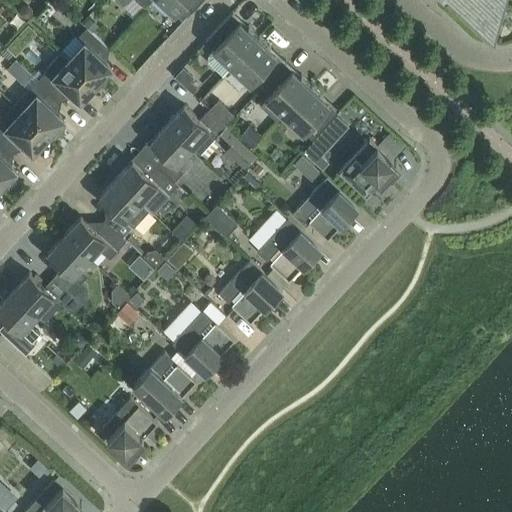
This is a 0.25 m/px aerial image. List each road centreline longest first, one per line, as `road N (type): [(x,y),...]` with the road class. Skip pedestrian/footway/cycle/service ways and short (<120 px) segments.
road 1 (residential): [(133,493),(404,214),(438,166),(435,142),(276,0)]
road 2 (residential): [(0,258),(221,0)]
road 3 (residential): [(133,493),(0,373)]
